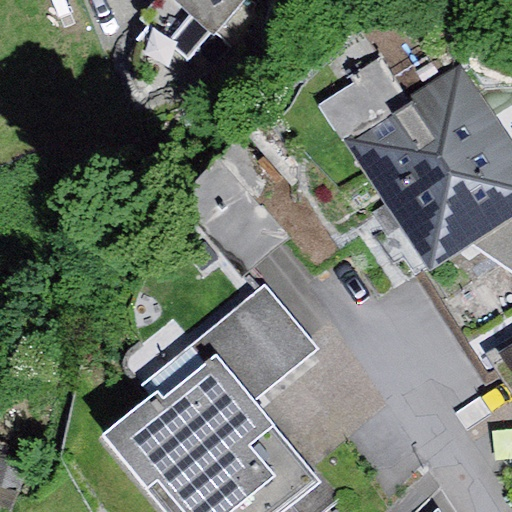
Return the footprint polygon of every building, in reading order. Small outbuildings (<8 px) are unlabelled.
[(173,0),(214,36),(247,0),(173,0)] [(319,105),(343,142),(409,100),(381,56),(351,76),(355,82),(319,105)] [(511,273),(511,140),(462,67),(409,100),(343,142),(430,269),(470,244),(511,273)] [(246,274),(286,239),(217,159),(196,193),(196,218),(246,274)] [(167,511),(283,511),(320,482),(254,401),(319,348),(266,283),(143,384),(151,394),(103,434),(167,511)] [(511,343),(498,353),(511,374),(511,343)] [(0,444),(0,497),(19,503),(30,467),(6,460),(10,447),(0,444)]
